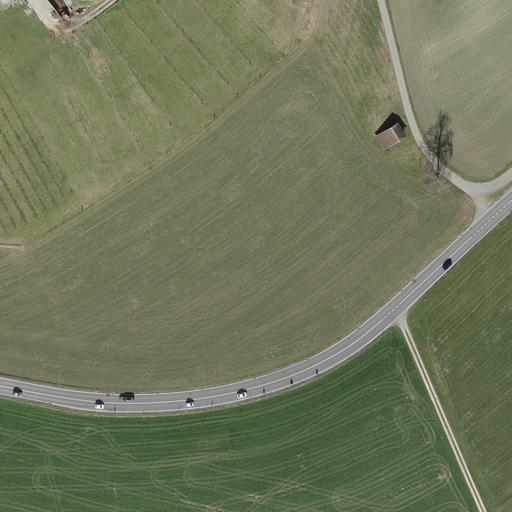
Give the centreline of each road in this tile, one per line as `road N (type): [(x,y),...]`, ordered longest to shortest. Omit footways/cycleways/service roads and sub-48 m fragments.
road 1 (secondary): [(0,385),(112,403),(162,402),(294,374),(369,330),(511,200)]
road 2 (track): [(479,511),(394,309)]
